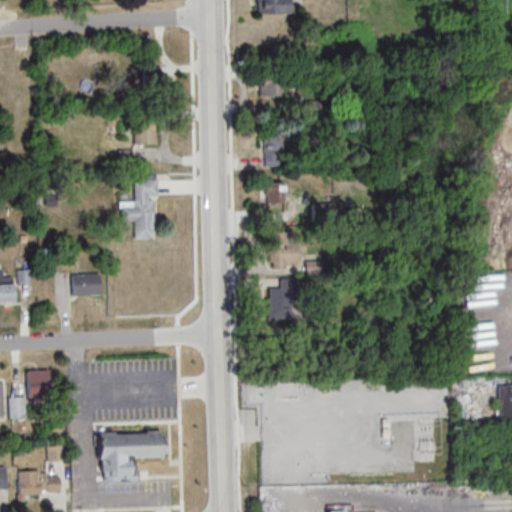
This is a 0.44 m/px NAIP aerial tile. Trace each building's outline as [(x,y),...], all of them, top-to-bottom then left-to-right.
[(257,0),(258,13),(289,13),(289,0),(257,0)] [(0,77),(10,77),(10,60),(0,60),(0,77)] [(30,85),(30,61),(14,61),(14,85),(30,85)] [(161,74),(161,66),(143,66),(143,94),(169,94),(169,74),(161,74)] [(286,96),(286,77),(259,77),(259,96),(286,96)] [(133,143),(155,143),(155,122),(133,122),(133,143)] [(285,131),(264,131),(264,166),(285,166),(285,131)] [(154,178),(134,179),(134,201),(118,201),(119,221),(133,221),(133,238),(155,238),(154,178)] [(284,181),(266,181),(266,203),(284,203),(284,181)] [(269,232),(269,267),(296,267),(296,232),(269,232)] [(67,275),(97,274),(98,292),(68,293),(67,275)] [(12,277),(0,276),(0,305),(12,305),(12,277)] [(277,285),(267,285),(267,308),(297,308),(297,278),(277,278),(277,285)] [(27,370),(27,396),(50,396),(50,370),(27,370)] [(497,417),(511,416),(511,383),(497,384),(497,417)] [(8,417),(24,417),(24,396),(8,396),(8,417)] [(162,458),(162,432),(98,431),(97,472),(104,472),(103,480),(115,480),(115,471),(121,471),(121,458),(162,458)] [(13,475),(43,473),(44,492),(14,494),(13,475)]
